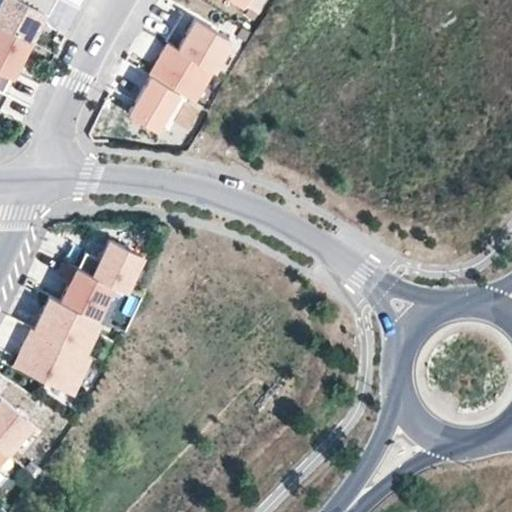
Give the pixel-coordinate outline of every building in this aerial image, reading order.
[(0,0),(0,23),(29,38),(37,22),(42,11),(46,13),(51,0),(0,0)] [(40,24),(46,13),(42,11),(37,22),(40,24)] [(228,36),(194,16),(176,46),(210,66),(228,36)] [(0,89),(1,90),(29,38),(0,23),(0,89)] [(176,46),(167,40),(148,72),(177,89),(192,98),(211,66),(210,66),(176,46)] [(177,89),(148,72),(128,104),(129,113),(154,126),(177,89)] [(84,250),(77,265),(111,281),(124,287),(140,253),(107,237),(98,256),(84,250)] [(69,279),(60,298),(95,315),(111,281),(77,265),(65,259),(58,274),(69,279)] [(49,293),(33,327),(81,350),(97,316),(95,315),(60,298),(49,293)] [(72,390),(89,354),(81,350),(33,327),(31,326),(13,362),(72,390)] [(0,395),(0,445),(3,449),(5,449),(29,420),(0,395)]
